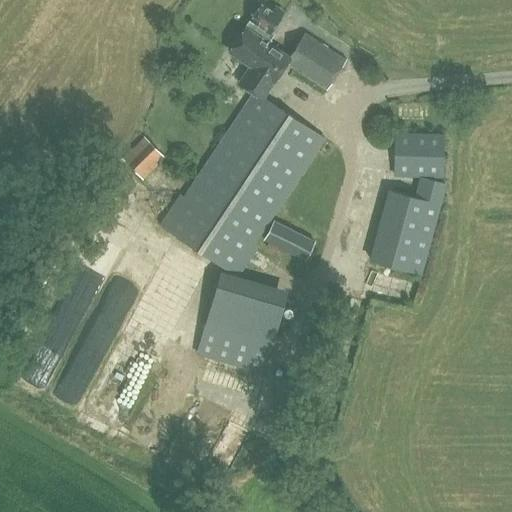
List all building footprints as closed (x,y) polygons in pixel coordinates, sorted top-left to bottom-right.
[(263,3),(245,30),(268,43),(275,34),(272,32),(282,16),(263,3)] [(242,83),(256,91),(264,96),(275,80),(276,80),(287,62),(290,58),(245,30),(231,50),(254,65),(242,83)] [(348,60),(307,33),(287,62),(328,89),(348,60)] [(181,195),(162,224),(239,275),(259,245),(256,243),(326,137),(256,91),(185,198),(181,195)] [(445,133),(396,131),(394,176),(420,177),(433,178),(445,178),(445,133)] [(144,179),(166,157),(146,136),(123,158),(144,179)] [(420,177),(415,197),(391,190),(372,260),(372,268),(386,272),(389,264),(423,273),(448,183),(433,178),(420,177)] [(306,261),(317,241),(275,219),(264,239),(306,261)] [(282,341),(289,301),(221,290),(211,352),(261,361),(265,338),(282,341)] [(94,333),(75,396),(101,404),(120,341),(94,333)]
